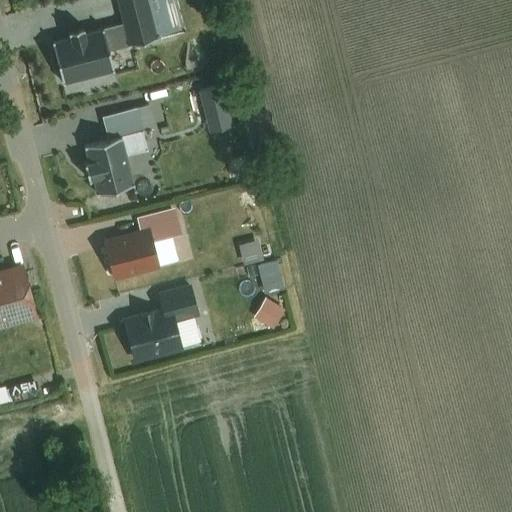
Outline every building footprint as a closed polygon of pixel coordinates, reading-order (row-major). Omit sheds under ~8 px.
[(155,33),(146,0),(114,0),(119,18),(125,40),(155,33)] [(105,46),(125,40),(119,18),(99,23),(105,46)] [(99,23),(50,36),(61,78),(110,65),(105,46),(99,23)] [(154,123),(148,101),(100,114),(106,136),(122,132),(154,123)] [(106,136),(80,143),(93,191),(135,180),(122,132),(106,136)] [(179,228),(173,204),(135,214),(139,228),(148,225),(151,236),(179,228)] [(139,228),(105,237),(114,273),(158,262),(151,236),(148,225),(139,228)] [(255,234),(236,241),(243,260),(261,254),(255,234)] [(263,289),(283,284),(276,255),(256,260),(263,289)] [(0,324),(37,315),(22,261),(0,267),(0,324)] [(199,309),(192,283),(158,292),(161,304),(168,303),(171,316),(199,309)] [(161,304),(124,314),(135,356),(179,344),(171,316),(168,303),(161,304)]
